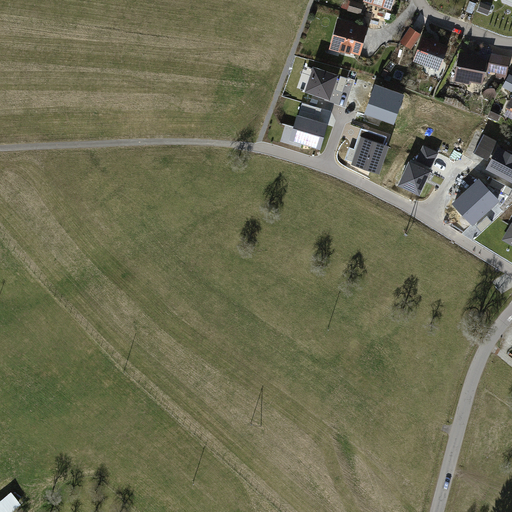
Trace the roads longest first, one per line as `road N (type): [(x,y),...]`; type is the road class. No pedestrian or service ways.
road 1 (residential): [(259,147),(389,194),(511,270)]
road 2 (unclassified): [(0,148),(181,141),(259,147)]
road 3 (tertiary): [(511,314),(469,390),(437,511)]
